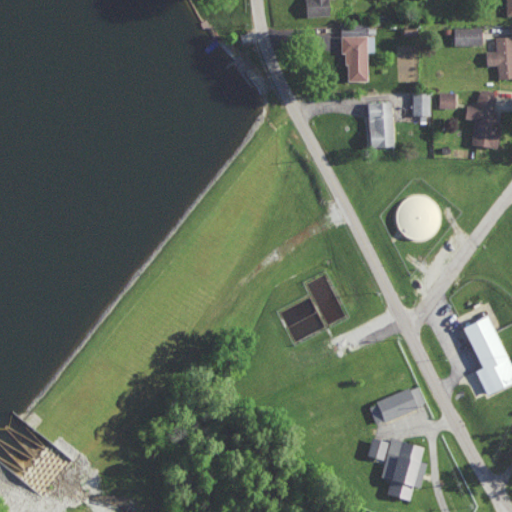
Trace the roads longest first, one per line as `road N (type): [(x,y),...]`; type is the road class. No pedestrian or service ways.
road 1 (residential): [(447,409),(260,45),(258,0)]
road 2 (residential): [(395,309),(492,226),(511,188)]
road 3 (residential): [(447,409),(424,416),(425,476),(440,511)]
